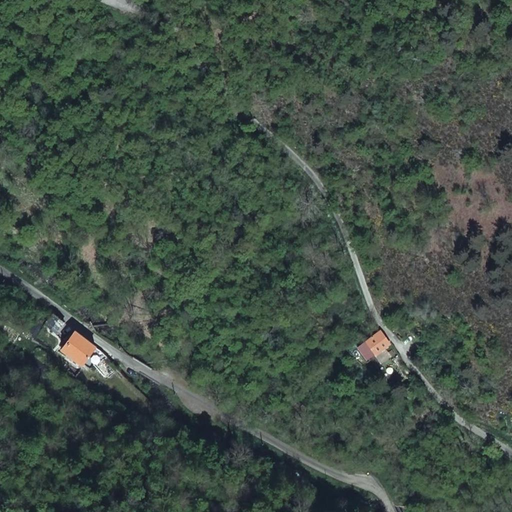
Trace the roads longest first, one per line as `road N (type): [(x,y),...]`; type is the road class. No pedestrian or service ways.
road 1 (residential): [(0,278),(234,422),(326,468),(372,480),(394,511)]
road 2 (unclassified): [(167,18),(323,183),(374,314),(404,356)]
road 3 (unclassified): [(511,455),(474,432),(404,356)]
